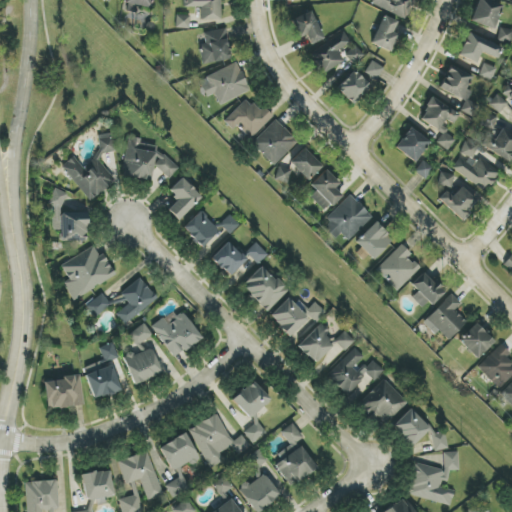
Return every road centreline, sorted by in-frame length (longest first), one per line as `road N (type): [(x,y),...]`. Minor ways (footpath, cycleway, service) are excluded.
road 1 (residential): [(511,311),(285,87),(262,49),(256,0)]
road 2 (residential): [(358,469),(347,443),(128,223)]
road 3 (residential): [(0,460),(24,317),(11,176)]
road 4 (residential): [(2,444),(39,447),(100,436),(195,388),(244,347)]
road 5 (residential): [(354,152),(424,50),(445,0)]
road 6 (residential): [(11,176),(30,0)]
